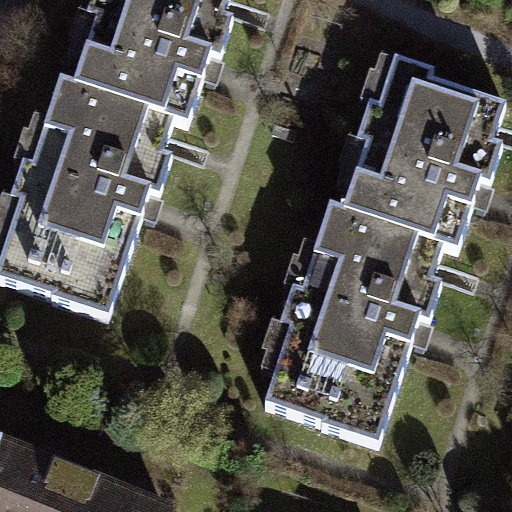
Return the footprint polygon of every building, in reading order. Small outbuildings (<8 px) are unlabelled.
[(95,23),(73,93),(173,124),(188,129),(210,57),(220,60),(231,24),(221,21),(228,0),(92,0),(86,20),(95,23)] [(364,150),(342,220),(442,251),(457,256),(479,184),(489,188),(500,151),(490,148),(502,110),(428,86),(431,76),(392,63),(378,109),(368,106),(355,147),(364,150)] [(162,159),(173,124),(73,93),(60,89),(35,170),(23,166),(11,207),(19,209),(0,271),(0,288),(108,322),(147,196),(158,200),(170,162),(162,159)] [(431,286),(442,251),(342,220),(329,216),(304,297),(292,293),(280,334),(288,336),(264,413),(377,449),(416,323),(427,326),(439,289),(431,286)] [(158,511),(0,449),(0,511),(158,511)]
